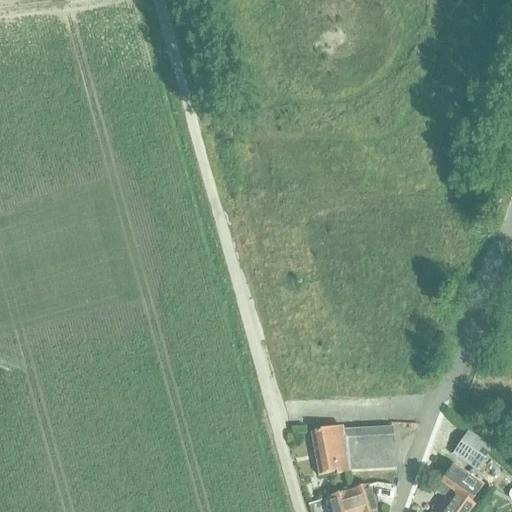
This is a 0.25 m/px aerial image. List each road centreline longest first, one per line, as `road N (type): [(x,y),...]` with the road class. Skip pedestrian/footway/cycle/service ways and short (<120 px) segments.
road 1 (unclassified): [(272,412),(158,0)]
road 2 (residential): [(436,406),(459,384),(511,211)]
road 3 (residential): [(436,406),(272,412)]
